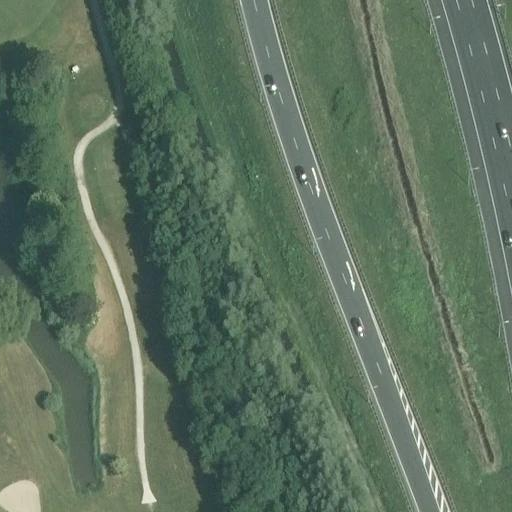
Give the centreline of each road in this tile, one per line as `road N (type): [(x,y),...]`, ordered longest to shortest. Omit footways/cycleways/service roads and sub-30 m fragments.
road 1 (motorway): [(256,0),(300,157),(430,511)]
road 2 (motorway): [(459,0),(511,212)]
